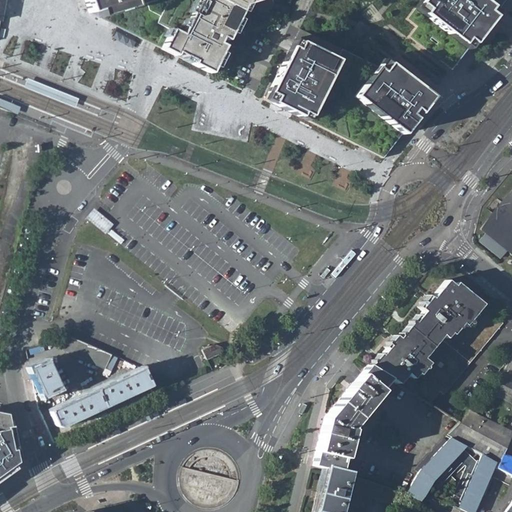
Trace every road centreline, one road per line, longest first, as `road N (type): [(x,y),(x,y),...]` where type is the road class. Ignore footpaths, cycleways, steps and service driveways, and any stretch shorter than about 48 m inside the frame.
road 1 (secondary): [(410,172),(390,186),(375,238),(285,343),(265,399),(209,434)]
road 2 (secondary): [(254,468),(293,383),(423,242)]
road 3 (residential): [(10,385),(64,188)]
road 4 (secondary): [(511,76),(436,137),(410,172)]
road 5 (tertiary): [(179,444),(58,498)]
road 6 (residential): [(10,385),(50,499)]
